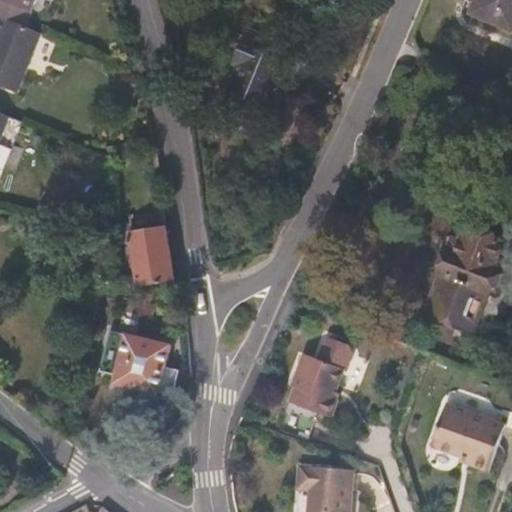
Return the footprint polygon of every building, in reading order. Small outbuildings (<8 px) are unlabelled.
[(0,0),(0,16),(10,21),(16,6),(31,12),(35,0),(0,0)] [(511,0),(478,0),(473,13),(511,29),(511,0)] [(25,27),(31,12),(16,6),(10,21),(25,27)] [(0,16),(0,85),(19,93),(42,34),(25,27),(10,21),(0,16)] [(283,69),(292,47),(241,26),(235,42),(240,43),(232,63),(238,66),(228,91),(261,105),(268,89),(273,91),(283,69)] [(499,97),(446,79),(442,92),(437,105),(491,124),(499,97)] [(0,138),(9,117),(0,113),(0,138)] [(125,145),(110,147),(112,156),(126,154),(125,145)] [(170,254),(166,227),(164,211),(131,216),(133,232),(132,233),(140,287),(175,282),(170,254)] [(444,273),(429,313),(472,330),(487,290),(489,291),(490,288),(497,291),(504,274),(497,272),(498,269),(496,268),(506,241),(468,226),(463,240),(456,237),(442,273),(444,273)] [(125,278),(126,287),(135,286),(134,277),(125,278)] [(336,316),(320,309),(317,317),(333,323),(336,316)] [(115,384),(159,394),(160,394),(160,392),(174,395),(180,370),(166,368),(172,345),(110,330),(100,371),(117,375),(115,384)] [(296,388),(290,403),(333,417),(339,400),(335,399),(339,385),(344,370),(347,371),(354,353),(350,344),(329,337),(320,359),(305,354),(293,386),(296,388)] [(432,446),(461,457),(460,461),(472,465),(481,468),(490,471),(506,425),(447,403),(432,446)] [(351,511),(352,502),(354,470),(300,466),(298,489),(310,490),(308,511),(351,511)]
